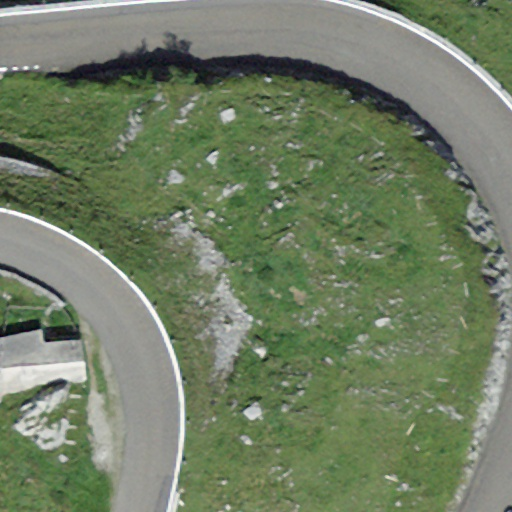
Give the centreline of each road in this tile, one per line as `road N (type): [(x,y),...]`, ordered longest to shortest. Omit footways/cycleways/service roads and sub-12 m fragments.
road 1 (primary): [(511,171),(475,119),(423,72),(317,25),(239,19),(0,41)]
road 2 (primary): [(0,240),(86,281),(128,328),(145,375),(150,426),(141,511)]
